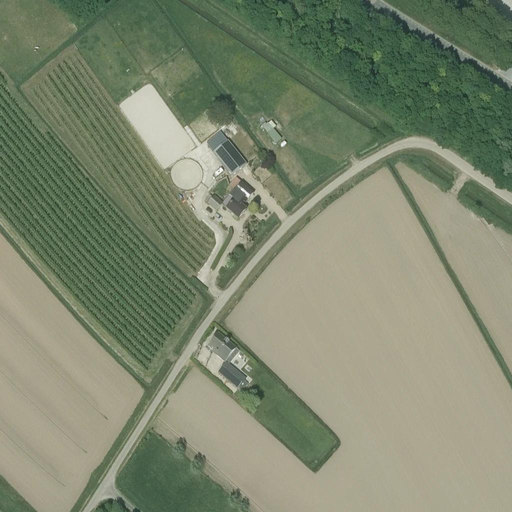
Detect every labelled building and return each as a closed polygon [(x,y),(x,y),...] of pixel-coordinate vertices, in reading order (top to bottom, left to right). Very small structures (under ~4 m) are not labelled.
[(277,144),(283,139),(269,122),(263,127),(277,144)] [(221,134),(207,145),(213,153),(227,142),(221,134)] [(227,142),(213,153),(232,177),(246,165),(234,151),(231,146),(227,142)] [(234,200),(241,205),(243,202),(246,203),(254,194),(236,179),(230,186),(234,190),(229,196),(234,200)] [(204,201),(208,205),(216,212),(222,206),(213,198),(212,199),(209,196),(204,201)] [(246,210),(241,205),(234,200),(226,210),(238,220),(246,210)] [(239,353),(236,351),(237,349),(217,334),(207,348),(229,365),(239,353)] [(237,390),(246,380),(226,364),(217,374),(237,390)]
